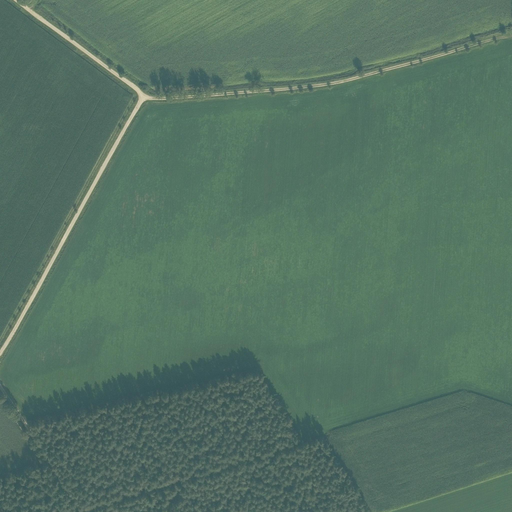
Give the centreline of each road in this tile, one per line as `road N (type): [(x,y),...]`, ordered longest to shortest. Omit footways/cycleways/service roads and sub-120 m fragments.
road 1 (track): [(142,97),(331,83),(511,35)]
road 2 (track): [(0,352),(142,97)]
road 3 (track): [(142,97),(14,0)]
road 4 (track): [(83,511),(0,386)]
